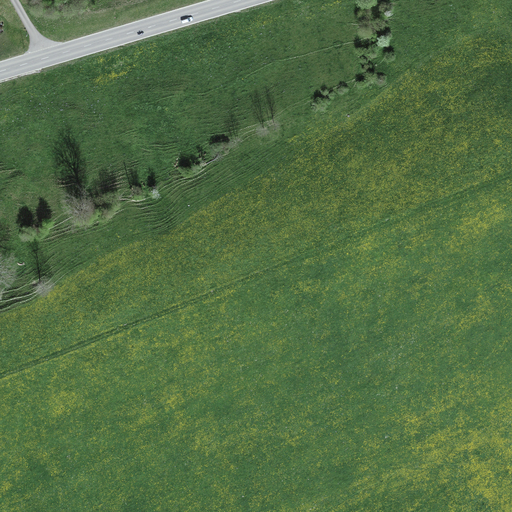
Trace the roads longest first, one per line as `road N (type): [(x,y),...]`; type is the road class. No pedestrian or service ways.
road 1 (track): [(0,368),(338,238)]
road 2 (primary): [(242,0),(0,71)]
